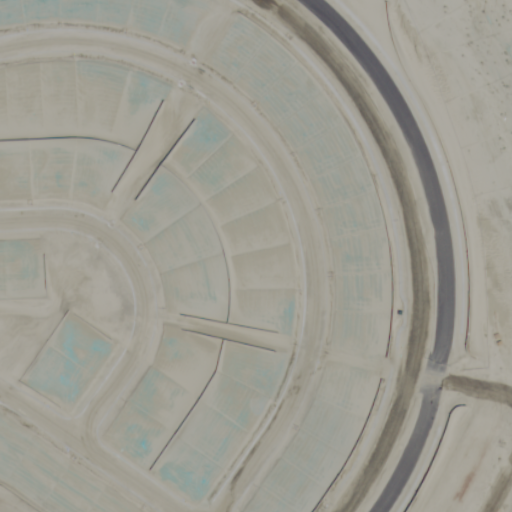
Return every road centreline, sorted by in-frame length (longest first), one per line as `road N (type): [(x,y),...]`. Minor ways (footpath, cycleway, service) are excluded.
road 1 (residential): [(223,511),(277,432),(304,366),(312,290),(286,176),(192,78),(121,50),(61,42),(0,54)]
road 2 (residential): [(246,0),(275,13),(355,110),(407,212),(413,352),(363,478),(339,511)]
road 3 (residential): [(381,511),(400,488),(446,353),(437,203),(382,90),(302,0)]
road 4 (residential): [(0,228),(74,229),(102,238),(128,267),(144,306),(139,347),(81,440)]
road 5 (residential): [(0,395),(81,440),(177,511)]
